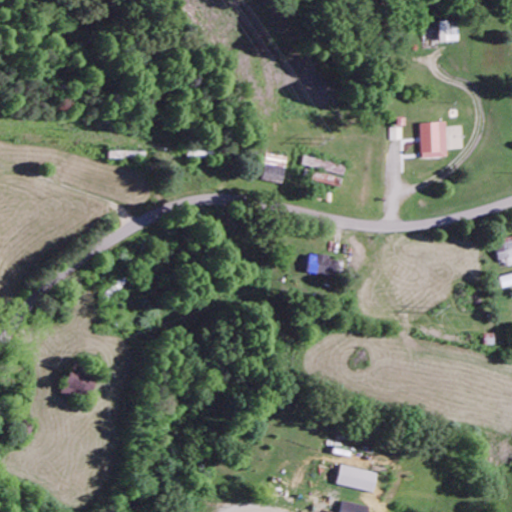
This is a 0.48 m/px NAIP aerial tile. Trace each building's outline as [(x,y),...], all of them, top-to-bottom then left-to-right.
[(438,24),(438,45),(459,44),(458,31),(449,31),(449,23),(438,24)] [(419,161),(445,160),(443,125),(418,126),(419,161)] [(388,130),(388,142),(399,142),(399,130),(388,130)] [(272,159),(272,163),(265,161),(261,183),(281,187),(285,162),(272,159)] [(322,176),(332,178),(330,186),(338,188),(339,182),(332,181),(336,167),(314,162),(310,178),(320,181),(322,176)] [(511,268),(511,239),(503,242),(504,246),(493,249),(497,263),(505,261),(507,270),(511,268)] [(337,262),(309,256),(305,275),(333,281),(337,262)] [(511,288),(511,276),(497,280),(500,292),(511,288)] [(371,496),(376,476),(341,467),(336,487),(371,496)] [(339,511),(368,511),(369,510),(342,503),(339,511)]
